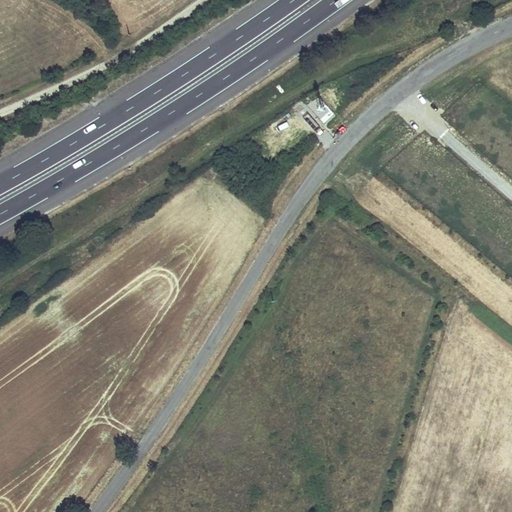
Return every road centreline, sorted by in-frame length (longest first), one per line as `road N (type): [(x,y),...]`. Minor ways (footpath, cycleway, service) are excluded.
road 1 (unclassified): [(95,511),(306,190),(358,127),(419,77),(511,24)]
road 2 (motorway): [(0,212),(344,0)]
road 3 (motorway): [(282,0),(167,82),(0,183)]
road 4 (track): [(0,111),(131,48),(201,0)]
